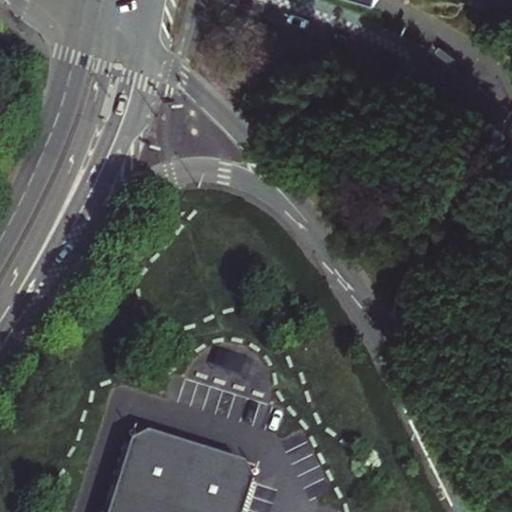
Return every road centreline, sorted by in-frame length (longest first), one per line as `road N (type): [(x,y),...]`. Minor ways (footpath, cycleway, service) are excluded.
road 1 (primary): [(0,354),(121,205),(171,174),(222,171),(253,182),(336,259)]
road 2 (primary): [(0,350),(91,194),(143,48)]
road 3 (primary): [(0,306),(87,131),(112,36)]
road 4 (secondary): [(143,48),(230,120),(336,259)]
road 5 (secondary): [(511,132),(425,66),(259,0)]
road 6 (secondary): [(511,210),(460,219),(420,247),(392,310),(400,374)]
road 7 (primary): [(81,23),(50,137),(0,238)]
road 8 (secondary): [(400,374),(474,511)]
road 9 (secondary): [(336,259),(400,374)]
